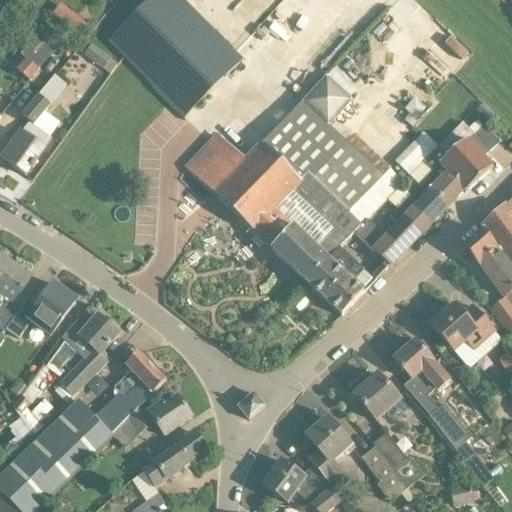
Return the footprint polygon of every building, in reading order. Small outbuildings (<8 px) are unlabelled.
[(181,0),(146,0),(105,42),(184,120),(242,61),(181,0)] [(77,52),(109,77),(117,67),(85,42),(77,52)] [(31,84),(41,73),(28,62),(19,73),(31,84)] [(21,135),(13,145),(2,162),(25,178),(44,152),(41,150),(49,139),(33,128),(67,87),(55,77),(21,118),(29,124),(21,135)] [(212,148),(188,173),(305,285),(329,263),(328,262),(339,251),(354,235),(343,224),(382,183),(326,130),(351,104),(326,80),(238,173),(212,148)] [(465,195),(492,172),(482,161),(497,147),(476,124),(469,131),(463,125),(422,166),(429,173),(438,181),(438,182),(457,200),(463,193),(465,195)] [(422,237),(456,201),(457,200),(438,182),(438,181),(429,173),(416,185),(424,194),(417,202),(411,197),(396,212),(422,237)] [(511,219),(504,209),(482,230),(511,269),(511,219)] [(354,235),(389,269),(390,270),(422,237),(396,212),(385,225),(390,230),(382,237),(367,222),(354,235)] [(511,302),(511,274),(483,234),(465,249),(503,302),(489,312),(510,340),(511,338),(511,306),(510,304),(511,302)] [(305,285),(341,318),(341,319),(363,296),(351,284),(362,273),(339,251),(328,262),(329,263),(305,285)] [(0,295),(13,305),(19,296),(31,280),(0,257),(0,295)] [(50,339),(64,319),(76,303),(53,287),(37,308),(28,301),(16,317),(6,332),(18,342),(30,325),(50,339)] [(0,308),(0,335),(2,337),(6,332),(16,317),(1,307),(0,308)] [(454,309),(432,329),(431,329),(452,353),(465,342),(474,353),(495,334),(474,310),(463,319),(454,309)] [(94,353),(61,386),(74,399),(108,365),(100,358),(118,337),(107,327),(107,325),(102,321),(100,321),(97,319),(86,330),(78,322),(72,328),(64,339),(73,348),(80,340),(94,353)] [(404,374),(411,382),(404,389),(431,419),(436,415),(430,408),(433,404),(427,397),(435,390),(438,393),(449,384),(432,365),(414,344),(394,363),(401,371),(400,372),(403,376),(404,374)] [(136,413),(140,409),(152,398),(166,384),(139,356),(125,368),(131,374),(114,391),(119,397),(94,420),(111,437),(136,413)] [(400,404),(390,393),(377,378),(353,398),(376,424),(386,416),(392,424),(406,412),(400,404)] [(249,422),(264,409),(253,396),(238,410),(249,422)] [(164,440),(175,432),(191,421),(177,400),(163,410),(160,406),(144,417),(140,409),(136,413),(111,437),(112,438),(125,451),(143,434),(155,426),(164,440)] [(36,511),(112,438),(111,437),(94,420),(78,404),(0,480),(0,511),(36,511)] [(428,420),(452,452),(463,443),(468,439),(444,408),(436,415),(431,419),(428,420)] [(306,440),(317,453),(307,461),(313,468),(332,492),(346,480),(334,466),(352,450),(327,421),(306,440)] [(206,453),(193,435),(176,450),(142,474),(154,491),(206,453)] [(372,446),(374,449),(407,491),(424,477),(411,460),(408,463),(386,435),(372,446)] [(463,466),(474,457),(463,443),(452,452),(463,466)] [(389,504),(407,491),(374,449),(360,460),(379,485),(376,487),(389,504)] [(331,511),(342,504),(332,492),(313,468),(301,479),(281,464),(263,488),(288,506),(295,495),(311,507),(314,511),(331,511)] [(494,483),(486,472),(475,481),(483,491),(494,483)] [(449,489),(452,508),(472,504),(468,486),(449,489)] [(134,511),(155,511),(164,506),(158,496),(134,511)]
